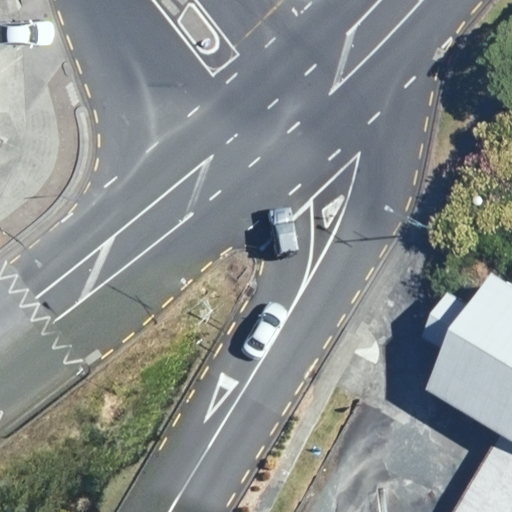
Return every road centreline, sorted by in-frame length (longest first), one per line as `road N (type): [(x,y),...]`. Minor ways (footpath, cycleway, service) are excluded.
road 1 (residential): [(171,511),(293,308),(327,216),(317,164),(276,115)]
road 2 (secondary): [(276,115),(0,349)]
road 3 (residential): [(276,115),(401,0)]
road 4 (secondary): [(276,115),(180,0)]
